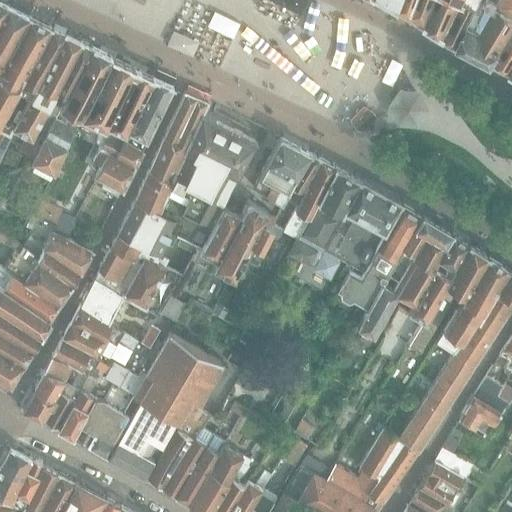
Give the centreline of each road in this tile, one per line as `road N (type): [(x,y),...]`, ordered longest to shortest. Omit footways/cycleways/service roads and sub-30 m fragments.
road 1 (residential): [(383,511),(511,315)]
road 2 (residential): [(8,415),(163,511)]
